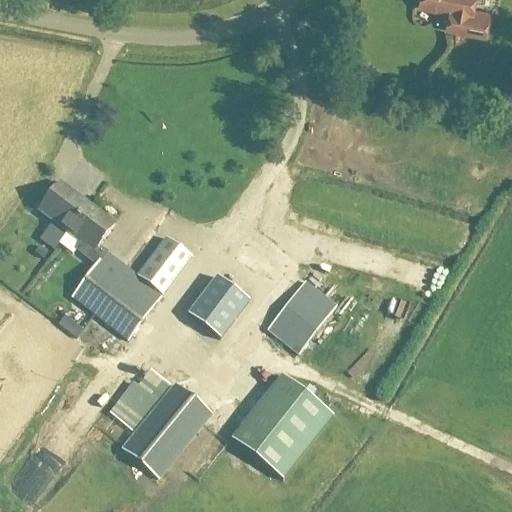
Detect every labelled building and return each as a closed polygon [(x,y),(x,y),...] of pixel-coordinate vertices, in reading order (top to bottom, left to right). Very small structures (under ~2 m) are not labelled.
[(420,0),(418,10),(434,14),(449,16),(446,31),(484,39),(489,16),(472,13),(474,0),(420,0)] [(67,235),(87,207),(60,187),(39,214),(67,235)] [(87,207),(67,235),(82,246),(74,256),(94,272),(72,301),(128,344),(163,299),(192,261),(167,242),(138,280),(98,249),(115,228),(87,207)] [(217,280),(188,318),(219,343),(249,305),(217,280)] [(266,333),(298,359),(338,309),(305,284),(266,333)] [(133,436),(172,389),(151,372),(137,390),(133,386),(109,416),(133,436)] [(211,417),(175,388),(122,454),(157,483),(211,417)] [(22,472),(11,486),(36,506),(47,492),(22,472)]
